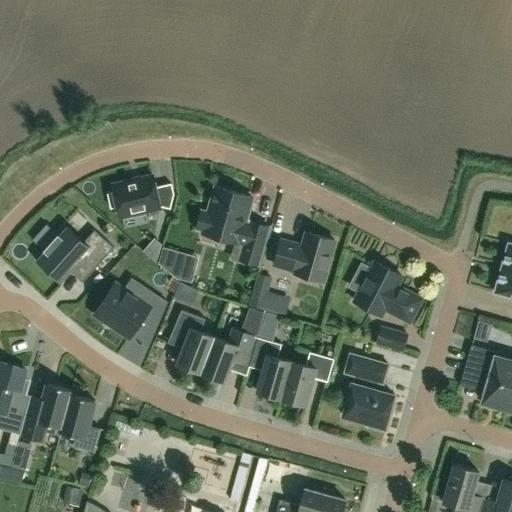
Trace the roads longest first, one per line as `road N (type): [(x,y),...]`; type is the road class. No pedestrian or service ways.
road 1 (residential): [(421,417),(460,273),(202,146),(145,144),(90,162),(17,214),(0,239)]
road 2 (residential): [(404,478),(193,414),(135,387),(0,275)]
